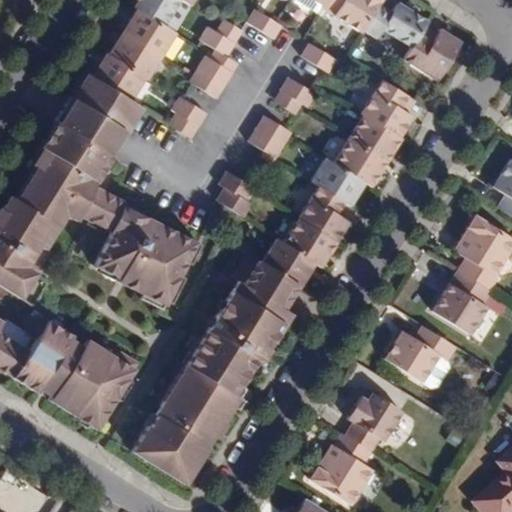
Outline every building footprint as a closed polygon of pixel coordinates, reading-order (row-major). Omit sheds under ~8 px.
[(134,8),(160,24),(175,0),(134,0),(131,5),(134,8)] [(353,31),(372,0),(324,0),(321,6),(319,10),(353,31)] [(378,0),(372,0),(353,31),(358,34),(359,31),(379,0),(378,0)] [(389,6),(379,0),(359,31),(372,39),(377,32),(406,50),(416,35),(419,28),(424,21),(408,11),(399,6),(393,2),(389,6)] [(404,0),(403,0),(399,6),(408,11),(413,5),(404,0)] [(121,30),(157,52),(170,30),(160,24),(134,8),(129,16),(126,22),(121,30)] [(253,8),(247,20),(271,34),(277,23),(253,8)] [(120,18),(126,22),(129,16),(124,12),(120,18)] [(224,21),(217,33),(233,43),(241,31),(224,21)] [(207,27),(199,41),(215,50),(225,56),(233,43),(217,33),(207,27)] [(431,36),(419,28),(416,35),(427,42),(431,36)] [(106,53),(140,75),(142,76),(157,52),(121,30),(115,39),(111,44),(106,53)] [(416,35),(406,50),(399,61),(434,82),(449,57),(455,48),(457,44),(435,30),(431,36),(427,42),(416,35)] [(105,40),(111,44),(115,39),(109,35),(105,40)] [(326,74),(335,60),(306,42),(299,55),(320,69),(326,74)] [(455,48),(449,57),(455,61),(461,52),(455,48)] [(87,74),(124,98),(140,75),(106,53),(103,50),(87,74)] [(210,58),(232,72),(236,64),(225,56),(215,50),(210,58)] [(196,68),(223,86),(232,72),(210,58),(204,55),(196,68)] [(196,68),(190,75),(187,81),(216,99),(223,86),(196,68)] [(0,286),(4,289),(15,296),(31,272),(25,269),(30,261),(35,265),(43,250),(38,247),(58,213),(69,218),(71,213),(106,230),(88,264),(112,276),(161,301),(166,304),(179,278),(174,276),(181,261),(186,264),(196,244),(118,204),(119,201),(90,186),(109,158),(107,156),(116,143),(122,133),(124,134),(141,108),(124,98),(87,74),(85,73),(68,99),(60,112),(53,123),(40,143),(43,144),(41,148),(43,149),(33,165),(13,198),(9,195),(0,208),(0,286)] [(304,106),(312,93),(307,90),(285,76),(277,89),(299,102),(304,106)] [(379,82),(359,116),(360,116),(396,139),(409,118),(405,116),(398,112),(406,98),(379,82)] [(292,114),(299,102),(277,89),(271,100),(292,114)] [(171,106),(177,111),(199,124),(206,113),(178,95),(178,97),(171,106)] [(60,112),(68,99),(65,97),(56,110),(49,120),(53,123),(60,112)] [(405,116),(413,103),(406,98),(398,112),(405,116)] [(168,125),(190,138),(199,124),(177,111),(168,125)] [(253,127),(281,144),(290,129),(262,112),(253,127)] [(388,158),(398,140),(396,139),(360,116),(346,139),(379,160),(382,154),(388,158)] [(275,154),(281,144),(253,127),(247,136),(264,147),(275,154)] [(379,160),(346,139),(331,163),(363,184),(369,188),(380,170),(375,166),(379,160)] [(30,163),(33,165),(43,149),(41,148),(43,144),(40,143),(37,141),(35,145),(39,148),(30,163)] [(264,147),(259,156),(270,162),(275,154),(264,147)] [(382,154),(379,160),(384,164),(388,158),(382,154)] [(331,163),(324,159),(309,183),(315,187),(342,204),(349,208),(363,184),(331,163)] [(493,207),(511,218),(511,162),(506,159),(493,181),(499,184),(495,191),(501,194),(493,207)] [(384,164),(379,160),(375,166),(380,170),(384,164)] [(217,184),(221,186),(243,199),(249,190),(251,185),(243,179),(227,169),(217,184)] [(489,187),(495,191),(499,184),(493,181),(489,187)] [(213,197),(237,214),(245,201),(243,199),(221,186),(213,197)] [(315,187),(295,220),(335,244),(347,224),(335,216),(342,204),(315,187)] [(250,206),(245,201),(237,214),(241,219),(250,206)] [(461,258),(454,270),(478,286),(486,274),(492,277),(511,245),(511,239),(471,214),(463,228),(467,231),(453,253),(461,258)] [(335,244),(295,220),(280,242),(314,264),(317,258),(323,262),(335,244)] [(314,264),(280,242),(273,239),(258,263),(296,287),(298,288),(314,264)] [(258,263),(247,256),(231,281),(236,284),(215,319),(218,322),(210,334),(206,332),(201,341),(194,337),(188,348),(192,350),(154,413),(152,412),(144,425),(145,426),(130,451),(182,486),(236,399),(233,397),(239,387),(255,362),(258,364),(265,353),(264,352),(274,335),(279,326),(282,328),(288,318),(280,312),(296,287),(258,263)] [(317,258),(314,264),(320,268),(323,262),(317,258)] [(25,269),(31,272),(35,265),(30,261),(25,269)] [(483,306),(491,294),(478,286),(454,270),(446,282),(454,287),(450,293),(442,288),(429,310),(469,336),(486,308),(483,306)] [(161,301),(112,276),(110,281),(135,294),(134,296),(157,308),(161,301)] [(446,282),(442,288),(450,293),(454,287),(446,282)] [(0,370),(10,377),(11,376),(27,350),(0,333),(0,325),(2,322),(0,320),(0,370)] [(10,377),(95,430),(114,399),(126,380),(136,363),(113,349),(109,355),(83,339),(79,347),(68,341),(71,337),(45,322),(27,350),(11,376),(10,377)] [(444,362),(454,348),(420,327),(412,339),(407,336),(403,341),(396,338),(384,359),(421,384),(437,358),(444,362)] [(400,332),(396,338),(403,341),(407,336),(400,332)] [(279,339),(274,335),(264,352),(265,353),(269,356),(279,339)] [(114,399),(118,402),(130,383),(126,380),(114,399)] [(367,396),(373,389),(365,384),(360,392),(367,396)] [(233,397),(236,399),(239,401),(244,390),(239,387),(233,397)] [(364,450),(370,453),(378,440),(381,441),(402,408),(373,389),(367,396),(360,392),(344,419),(350,423),(343,436),(364,450)] [(356,462),(364,450),(343,436),(340,434),(332,447),(356,462)] [(511,511),(511,446),(495,461),(504,472),(471,501),(480,511),(511,511)] [(370,472),(356,462),(332,447),(317,470),(313,467),(306,478),(349,506),(370,472)] [(321,511),(301,499),(295,510),(294,511),(321,511)] [(0,511),(12,511),(0,503),(0,511)]
